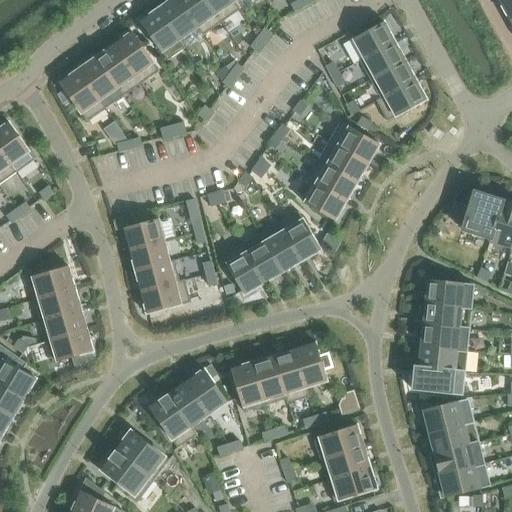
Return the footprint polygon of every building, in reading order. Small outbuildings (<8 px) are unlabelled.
[(171,0),(159,9),(186,48),(187,48),(181,40),(197,29),(203,37),(204,36),(178,0),(171,0)] [(178,0),(204,36),(221,24),(204,0),(178,0)] [(204,0),(221,24),(239,11),(231,0),(204,0)] [(231,0),(239,11),(240,11),(234,3),(238,0),(231,0)] [(301,0),(291,6),(295,13),(305,7),(301,0)] [(511,26),(511,25),(511,0),(502,7),(501,7),(502,8),(511,25),(511,26)] [(186,48),(159,9),(140,22),(167,61),(186,48)] [(360,62),(395,43),(384,23),(353,40),(363,59),(359,61),(360,62)] [(265,29),(258,39),(264,44),(272,34),(265,29)] [(114,46),(141,85),(160,72),(132,33),(114,46)] [(258,39),(251,48),(257,53),(264,44),(258,39)] [(406,62),(395,43),(360,62),(370,81),(406,62)] [(114,46),(96,58),(123,97),(141,85),(114,46)] [(78,71),(106,110),(107,109),(101,101),(117,90),(123,98),(123,97),(96,58),(78,71)] [(416,81),(406,62),(370,81),(380,99),(376,102),(416,81)] [(339,74),(333,63),(326,67),(332,77),(339,74)] [(238,65),(230,75),(237,79),(244,70),(238,65)] [(106,110),(78,71),(60,84),(87,122),(106,110)] [(339,74),(332,77),(338,88),(345,84),(339,74)] [(230,75),(223,84),(229,89),(237,79),(230,75)] [(416,81),(376,102),(387,122),(427,100),(416,81)] [(347,105),(352,116),(359,112),(354,101),(347,105)] [(307,106),(301,102),(293,111),(300,116),(307,106)] [(199,116),(205,121),(212,112),(206,107),(199,116)] [(372,124),(361,118),(357,125),(368,131),(372,124)] [(9,123),(0,129),(0,149),(17,173),(35,160),(9,123)] [(184,123),(172,126),(175,138),(187,135),(184,123)] [(329,142),(368,165),(380,145),(341,123),(329,142)] [(282,139),(289,130),(283,125),(275,134),(282,139)] [(172,126),(160,129),(163,141),(164,141),(175,138),(172,126)] [(282,139),(275,134),(268,144),(274,149),(282,139)] [(140,139),(129,142),(131,150),(142,147),(140,139)] [(117,145),(119,153),(131,150),(129,142),(117,145)] [(358,184),(368,165),(329,142),(318,161),(358,184)] [(0,149),(0,184),(17,173),(0,149)] [(261,160),(256,166),(263,170),(268,164),(261,159),(261,160)] [(347,202),(358,184),(318,161),(307,179),(347,202)] [(256,166),(252,172),(258,177),(263,170),(256,166)] [(252,178),(246,173),(239,182),(245,187),(252,178)] [(347,202),(307,179),(307,180),(315,185),(304,204),(335,222),(347,202)] [(50,187),(40,194),(44,201),(54,194),(50,187)] [(226,203),(223,192),(215,194),(218,205),(226,203)] [(490,240),(503,201),(475,192),(469,208),(467,216),(462,231),(490,240)] [(211,207),(218,205),(215,194),(207,196),(211,207)] [(511,251),(511,204),(503,201),(490,240),(511,246),(511,248),(511,251),(511,252),(511,251)] [(454,203),(451,211),(467,216),(469,208),(454,203)] [(27,204),(17,211),(22,217),(31,210),(27,204)] [(17,211),(7,217),(12,224),(22,217),(17,211)] [(279,223),(302,262),(321,251),(298,212),(279,223)] [(130,251),(165,242),(159,220),(124,229),(130,251)] [(203,232),(200,220),(192,222),(195,234),(203,232)] [(278,224),(260,234),(265,242),(283,273),(293,267),(297,265),(302,262),(279,223),(278,224)] [(203,232),(195,234),(199,245),(206,243),(203,232)] [(327,236),(322,245),(335,252),(339,245),(340,243),(333,239),(327,236)] [(130,251),(136,272),(175,261),(174,260),(170,262),(165,242),(130,251)] [(241,245),(264,284),(283,273),(265,242),(247,253),(242,244),(241,245)] [(264,284),(241,245),(222,256),(245,296),(264,284)] [(136,272),(141,293),(185,281),(185,280),(180,281),(175,261),(136,272)] [(211,262),(203,264),(207,276),(214,273),(211,262)] [(69,267),(28,279),(34,301),(75,289),(69,267)] [(480,271),(477,278),(487,283),(491,276),(480,271)] [(214,273),(207,276),(210,287),(217,285),(214,273)] [(185,281),(141,293),(147,315),(181,305),(191,303),(185,281)] [(426,304),(471,309),(474,286),(428,282),(426,304)] [(232,285),(224,288),(226,296),(235,294),(232,285)] [(75,289),(34,301),(40,321),(81,309),(75,289)] [(426,304),(424,325),(469,330),(471,309),(426,304)] [(81,309),(40,321),(46,342),(87,330),(81,309)] [(424,325),(422,347),(467,352),(469,330),(424,325)] [(87,330),(46,342),(53,364),(72,358),(91,353),(94,352),(87,330)] [(28,348),(18,341),(14,347),(23,354),(28,348)] [(294,350),(309,398),(310,398),(307,389),(328,382),(324,371),(333,368),(330,357),(321,360),(316,343),(294,350)] [(465,373),(467,352),(422,347),(420,368),(415,367),(415,368),(465,373)] [(273,357),(288,404),(309,398),(294,350),(273,357)] [(91,353),(72,358),(75,368),(93,360),(91,353)] [(253,363),(266,406),(286,400),(287,405),(288,404),(273,357),(253,363)] [(0,384),(25,399),(37,380),(0,358),(0,384)] [(32,358),(28,365),(38,372),(42,365),(32,358)] [(266,406),(253,363),(231,370),(244,413),(266,406)] [(211,365),(205,370),(211,379),(218,375),(211,365)] [(465,373),(415,368),(412,390),(453,394),(455,373),(464,374),(465,373)] [(186,383),(209,416),(228,403),(211,379),(205,370),(186,383)] [(168,395),(197,436),(192,428),(209,416),(186,383),(168,395)] [(0,384),(0,409),(14,418),(25,399),(0,384)] [(197,436),(168,395),(149,408),(178,449),(197,436)] [(430,434),(473,422),(468,401),(424,412),(430,434)] [(0,409),(0,434),(3,436),(14,418),(0,409)] [(315,417),(317,425),(329,421),(326,414),(315,417)] [(315,417),(303,421),(306,429),(317,425),(315,417)] [(479,443),(473,422),(430,434),(435,454),(430,455),(430,456),(479,443)] [(357,426),(314,439),(321,461),(364,447),(357,426)] [(285,427),(274,431),(276,438),(288,435),(285,427)] [(116,451),(154,480),(170,461),(131,431),(116,451)] [(262,434),(265,442),(276,438),(274,431),(262,434)] [(229,445),(231,453),(243,449),(240,442),(229,445)] [(430,456),(435,477),(484,464),(479,443),(430,456)] [(229,445),(218,449),(220,457),(231,453),(229,445)] [(364,447),(321,461),(327,481),(371,468),(364,447)] [(154,480),(116,451),(101,470),(139,500),(154,480)] [(291,470),(288,458),(280,461),(284,472),(291,470)] [(484,464),(435,477),(441,498),(490,486),(484,464)] [(371,468),(327,481),(334,503),(377,490),(371,468)] [(295,481),(291,470),(284,472),(288,484),(295,481)] [(87,479),(81,492),(102,502),(106,494),(87,479)] [(511,486),(502,489),(504,497),(511,494),(511,486)] [(71,511),(124,511),(102,502),(81,492),(71,511)] [(482,496),(474,496),(474,508),(482,508),(482,496)]
